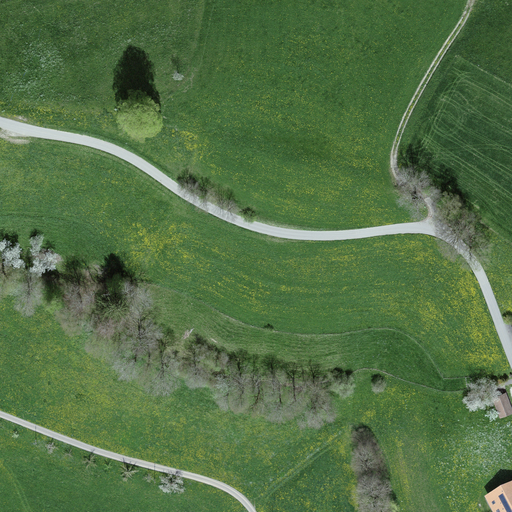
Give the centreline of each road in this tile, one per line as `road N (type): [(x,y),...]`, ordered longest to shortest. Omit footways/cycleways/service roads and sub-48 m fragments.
road 1 (unclassified): [(511,358),(476,265),(442,232),(263,229),(187,196),(115,150),(0,121)]
road 2 (track): [(467,0),(392,150),(394,177),(431,206),(426,228)]
